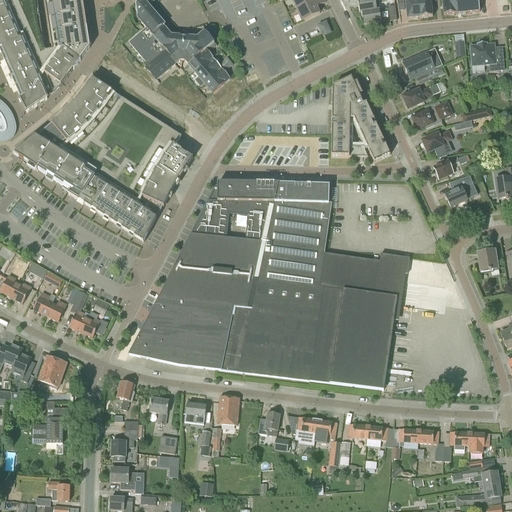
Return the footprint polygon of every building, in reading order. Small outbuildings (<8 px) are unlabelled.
[(0,0),(0,52),(21,100),(20,101),(26,114),(47,100),(46,99),(60,87),(61,87),(67,79),(73,71),(74,71),(80,62),(70,54),(61,47),(54,48),(52,49),(51,49),(45,50),(41,22),(37,0),(0,0)] [(44,0),(52,48),(52,49),(54,48),(61,47),(70,54),(80,62),(90,49),(82,0),(44,0)] [(188,67),(214,44),(205,33),(198,39),(171,37),(163,28),(165,26),(147,6),(149,4),(145,1),(144,2),(142,0),(140,0),(135,5),(137,19),(146,30),(129,44),(142,61),(138,64),(154,83),(178,63),(185,64),(188,67)] [(292,0),(295,4),(293,5),(298,16),(300,16),(303,22),(319,15),(316,8),(325,5),(322,0),(292,0)] [(376,13),(374,0),(370,0),(358,2),(360,15),(363,15),(376,13)] [(419,19),(417,0),(411,0),(405,1),(407,21),(419,19)] [(429,0),(417,0),(419,19),(432,18),(429,0)] [(456,0),(444,0),(446,16),(458,15),(456,0)] [(468,0),(456,0),(458,15),(470,14),(468,0)] [(483,13),(481,0),(468,0),(470,14),(483,13)] [(390,22),(397,21),(395,7),(388,7),(390,22)] [(376,13),(363,15),(364,27),(381,25),(379,12),(376,13)] [(323,37),(330,34),(325,25),(319,28),(323,37)] [(195,75),(213,59),(209,54),(217,47),(214,44),(188,67),(195,75)] [(496,59),(496,49),(495,46),(489,46),(488,44),(478,45),(478,47),(471,48),(473,68),(491,66),(492,73),(505,71),(504,58),(496,59)] [(441,68),(434,52),(428,55),(427,54),(402,64),(410,82),(435,72),(434,70),(441,68)] [(229,65),(230,63),(228,60),(219,67),(213,60),(214,59),(213,59),(195,75),(198,79),(195,81),(200,88),(203,85),(204,86),(229,65)] [(204,86),(211,95),(212,96),(230,81),(229,81),(230,80),(225,74),(233,66),(230,63),(229,65),(204,86)] [(436,72),(426,76),(429,82),(429,83),(439,78),(436,72)] [(163,208),(164,209),(173,192),(182,176),(193,160),(174,146),(181,138),(92,80),(83,92),(74,104),(63,115),(52,126),(15,157),(70,193),(68,196),(143,244),(163,208)] [(369,124),(374,122),(366,104),(363,106),(359,97),(362,95),(357,84),(354,85),(351,80),(332,88),(332,99),(332,100),(338,100),(337,112),(333,112),(333,111),(333,110),(332,110),(332,112),(332,122),(337,122),(337,127),(332,127),(331,143),(337,143),(337,148),(331,148),(331,158),(368,159),(363,149),(349,148),(350,121),(354,121),(373,163),(390,156),(386,147),(381,149),(379,144),(384,142),(376,126),(371,128),(369,124)] [(410,96),(403,99),(404,101),(409,111),(424,104),(429,102),(430,104),(444,103),(440,93),(437,87),(434,81),(417,89),(418,91),(409,95),(410,96)] [(420,118),(413,121),(418,133),(429,128),(430,129),(442,124),(441,122),(453,116),(451,112),(447,102),(439,105),(439,104),(424,109),(426,112),(419,115),(420,118)] [(0,141),(2,142),(4,142),(6,141),(8,140),(10,139),(12,137),(13,136),(14,134),(15,132),(15,129),(15,127),(14,125),(12,119),(9,114),(6,109),(1,105),(0,103),(0,141)] [(463,125),(471,123),(471,122),(491,118),(489,109),(461,116),(463,124),(463,125)] [(463,125),(463,124),(453,126),(455,132),(472,129),(471,123),(463,125)] [(438,136),(423,143),(428,154),(434,152),(438,161),(447,157),(443,149),(444,149),(443,146),(452,142),(448,134),(439,138),(438,136)] [(467,164),(464,158),(458,161),(456,159),(443,165),(443,164),(437,167),(437,168),(433,169),(439,182),(454,175),(453,174),(458,172),(455,166),(459,164),(460,167),(467,164)] [(506,181),(495,182),(498,202),(511,199),(511,187),(511,186),(511,185),(511,169),(504,170),(506,181)] [(179,368),(309,383),(383,394),(403,260),(380,256),(379,264),(324,256),(331,205),(329,205),(329,188),(270,185),(270,184),(217,184),(217,191),(213,191),(129,357),(179,368)] [(451,210),(467,203),(461,191),(445,198),(451,210)] [(495,252),(477,255),(477,256),(478,260),(478,262),(480,275),(483,274),(490,273),(499,272),(495,252)] [(18,271),(23,263),(15,259),(11,266),(18,271)] [(28,273),(43,281),(47,274),(31,266),(28,273)] [(47,274),(43,281),(50,285),(54,278),(47,274)] [(18,287),(13,285),(15,282),(8,279),(0,293),(0,294),(11,300),(18,287)] [(22,306),(31,291),(24,287),(19,284),(18,287),(11,300),(22,306)] [(74,306),(80,293),(79,293),(80,292),(73,288),(67,302),(74,306)] [(87,322),(91,313),(90,313),(89,316),(85,314),(84,316),(79,314),(88,297),(80,293),(74,306),(71,313),(76,315),(70,329),(81,335),(87,322)] [(46,318),(53,305),(56,298),(52,296),(51,299),(43,295),(34,312),(46,318)] [(104,317),(109,308),(98,302),(93,311),(104,317)] [(53,305),(46,318),(58,324),(66,307),(58,303),(56,307),(53,305)] [(91,313),(87,322),(81,335),(93,340),(95,335),(102,337),(108,325),(100,321),(99,324),(96,322),(98,317),(91,313)] [(511,326),(508,328),(509,331),(501,334),(503,339),(502,340),(507,352),(511,349),(511,326)] [(20,356),(22,351),(11,346),(9,350),(6,358),(0,356),(3,350),(2,350),(0,348),(0,372),(1,369),(3,365),(14,369),(20,356)] [(31,360),(20,356),(14,369),(12,374),(22,379),(21,382),(27,385),(31,375),(26,373),(31,360)] [(54,399),(55,396),(66,365),(48,358),(38,386),(49,390),(47,396),(54,399)] [(131,404),(133,394),(131,394),(133,387),(121,383),(117,400),(122,401),(119,411),(126,413),(129,403),(131,404)] [(28,395),(18,392),(17,394),(11,394),(11,402),(25,403),(28,395)] [(236,428),(239,401),(220,399),(217,426),(236,428)] [(167,417),(169,404),(151,401),(150,414),(159,416),(158,426),(165,427),(167,417)] [(71,418),(71,410),(63,410),(55,410),(55,404),(33,403),(33,410),(47,410),(47,426),(33,426),(33,436),(33,446),(63,446),(63,421),(67,421),(67,418),(71,418)] [(206,408),(186,406),(185,418),(184,418),(183,428),(189,428),(189,426),(204,428),(205,420),(206,408)] [(276,439),(279,416),(267,415),(266,422),(263,422),(261,437),(276,439)] [(314,442),(317,422),(297,419),(295,432),(290,431),(292,438),(314,442)] [(317,422),(314,442),(326,444),(329,441),(334,442),(336,425),(317,422)] [(123,431),(137,432),(137,424),(124,423),(123,431)] [(366,441),(367,428),(348,426),(346,439),(366,441)] [(367,428),(366,441),(386,443),(387,430),(367,428)] [(221,439),(221,430),(212,430),(212,439),(213,439),(213,452),(214,452),(213,465),(228,466),(228,465),(240,466),(240,459),(230,458),(229,460),(219,459),(220,439),(221,439)] [(136,442),(137,432),(123,431),(123,443),(112,443),(111,458),(125,459),(125,450),(133,450),(133,442),(136,442)] [(417,445),(418,432),(398,431),(398,444),(417,445)] [(418,432),(417,445),(437,447),(438,434),(418,432)] [(209,458),(211,440),(210,440),(210,434),(202,433),(199,457),(209,458)] [(469,448),(469,435),(449,434),(449,447),(454,447),(454,451),(464,451),(464,448),(469,448)] [(469,435),(469,448),(488,449),(489,436),(469,435)] [(175,456),(177,440),(161,438),(159,454),(175,456)] [(294,454),(295,444),(289,443),(289,442),(276,439),(273,452),(287,454),(287,453),(294,454)] [(338,466),(340,445),(340,444),(331,443),(329,467),(337,468),(338,466)] [(340,445),(338,466),(339,466),(338,475),(343,476),(355,476),(356,468),(348,467),(350,445),(341,444),(341,445),(340,445)] [(399,461),(400,450),(392,449),(391,461),(399,461)] [(451,463),(451,449),(443,449),(443,452),(435,451),(435,462),(451,463)] [(159,458),(158,468),(179,469),(179,460),(159,458)] [(376,471),(376,463),(366,462),(365,470),(366,470),(365,473),(374,474),(374,471),(376,471)] [(470,471),(482,469),(481,462),(469,464),(470,471)] [(134,492),(135,485),(133,485),(133,476),(128,476),(128,471),(111,470),(110,484),(120,485),(120,491),(134,492)] [(483,489),(499,487),(499,486),(501,486),(502,484),(501,479),(499,478),(498,478),(497,474),(481,477),(478,477),(477,471),(452,475),(453,482),(463,480),(463,481),(473,479),(474,484),(482,482),(483,489)] [(14,490),(15,481),(2,480),(1,488),(0,494),(0,502),(6,503),(6,497),(7,489),(14,490)] [(313,481),(315,493),(324,491),(322,480),(313,481)] [(414,489),(423,488),(422,480),(413,482),(414,489)] [(69,503),(70,488),(61,487),(61,484),(48,484),(48,491),(52,491),(51,503),(69,503)] [(203,497),(212,498),(214,486),(205,485),(203,497)] [(499,487),(483,489),(485,496),(480,497),(455,498),(456,509),(485,507),(487,506),(501,504),(500,499),(501,499),(499,487)] [(177,499),(178,490),(169,489),(169,496),(172,496),(172,499),(177,499)] [(156,507),(156,499),(141,498),(140,506),(156,507)] [(131,508),(132,500),(123,500),(123,499),(110,499),(109,511),(122,511),(123,508),(131,508)]
